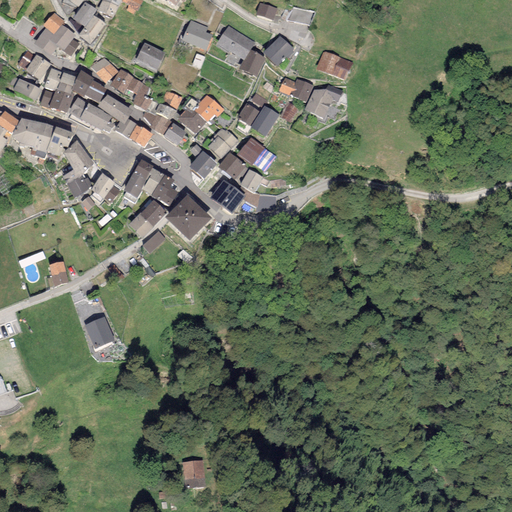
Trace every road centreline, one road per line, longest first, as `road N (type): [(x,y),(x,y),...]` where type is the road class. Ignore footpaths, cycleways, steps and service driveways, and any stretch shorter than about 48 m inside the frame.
road 1 (residential): [(0,26),(124,101),(183,159),(179,176)]
road 2 (residential): [(189,187),(139,243),(75,285),(0,313)]
road 3 (tertiary): [(179,176),(83,132),(0,106)]
road 4 (unclassified): [(335,183),(274,215),(243,220),(220,216),(189,187)]
